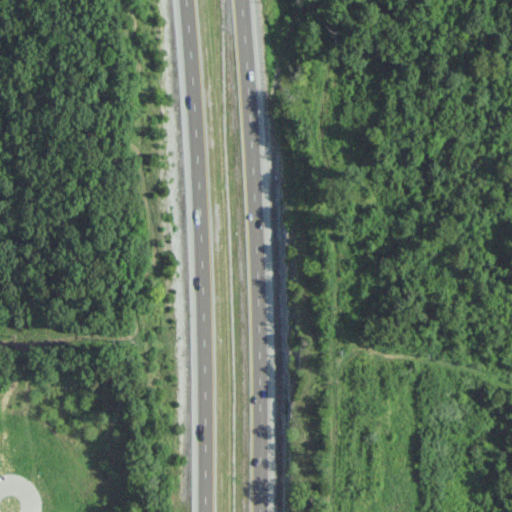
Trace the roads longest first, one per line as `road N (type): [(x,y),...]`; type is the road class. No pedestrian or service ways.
road 1 (motorway): [(185,0),(202,291),(203,511)]
road 2 (motorway): [(259,511),(256,245),(241,0)]
